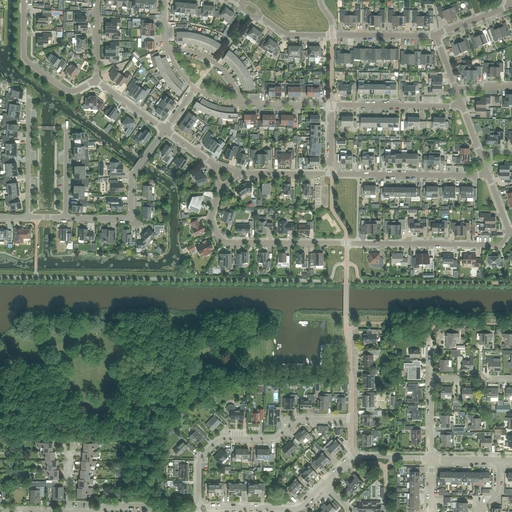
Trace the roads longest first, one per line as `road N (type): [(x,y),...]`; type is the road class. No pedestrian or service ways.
road 1 (residential): [(197,508),(198,459),(219,439),(271,439),(300,418),(355,419)]
road 2 (residential): [(345,243),(221,241),(210,219),(220,188)]
road 3 (residential): [(345,243),(501,244),(509,232)]
road 4 (residential): [(331,173),(488,175)]
road 5 (residential): [(96,80),(67,91),(25,60),(24,0)]
road 6 (residential): [(197,508),(296,509),(324,484)]
road 7 (residential): [(331,105),(462,106)]
road 8 (residential): [(27,216),(28,96)]
